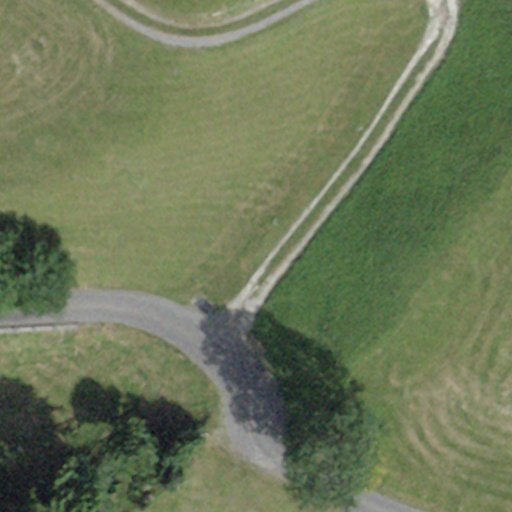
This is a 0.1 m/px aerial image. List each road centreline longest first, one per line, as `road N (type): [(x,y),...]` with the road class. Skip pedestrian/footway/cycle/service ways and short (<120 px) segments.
road 1 (unclassified): [(368,511),(250,427),(230,367),(172,316),(126,302),(0,312)]
road 2 (track): [(212,344),(461,39),(456,0)]
road 3 (track): [(325,0),(251,39),(198,48),(149,42),(87,0)]
